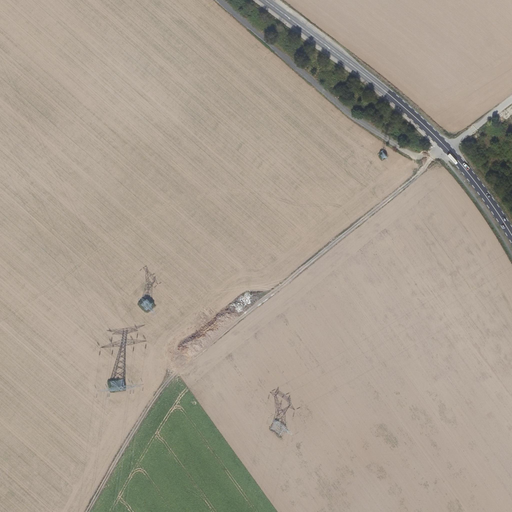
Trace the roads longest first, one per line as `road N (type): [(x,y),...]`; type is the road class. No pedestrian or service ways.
road 1 (track): [(430,158),(168,379),(87,511)]
road 2 (secondary): [(511,235),(430,131),(265,0)]
